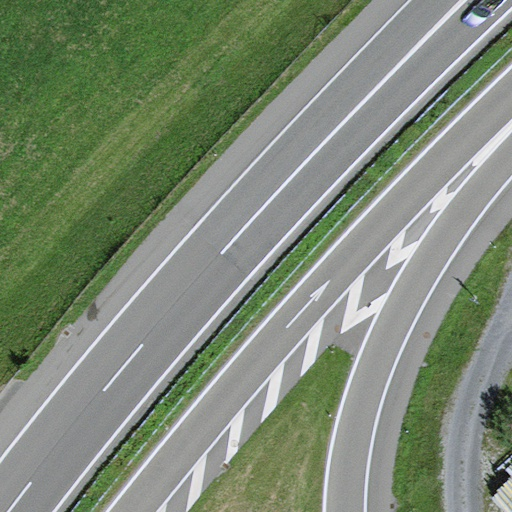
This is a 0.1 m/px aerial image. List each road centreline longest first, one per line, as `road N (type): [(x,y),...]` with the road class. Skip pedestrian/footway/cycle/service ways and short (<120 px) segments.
road 1 (motorway): [(452,5),(221,254),(9,511)]
road 2 (trunk): [(133,511),(399,203),(511,93)]
road 3 (trunk): [(346,511),(354,433),(377,361),(511,129)]
